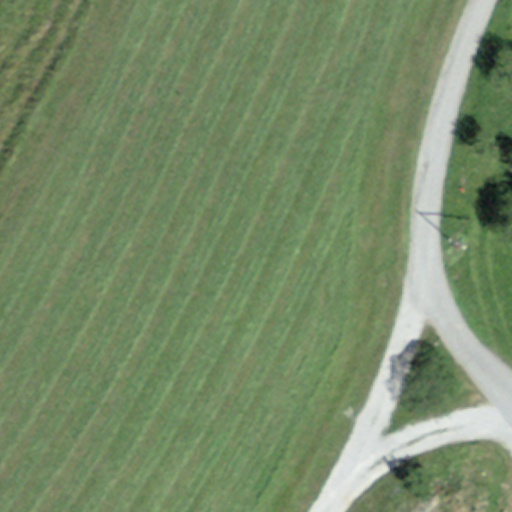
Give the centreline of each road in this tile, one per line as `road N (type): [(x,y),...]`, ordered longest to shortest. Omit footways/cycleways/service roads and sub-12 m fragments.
road 1 (track): [(423,269),(404,352),(343,479)]
road 2 (track): [(497,417),(446,417),(395,435),(343,479),(322,511)]
